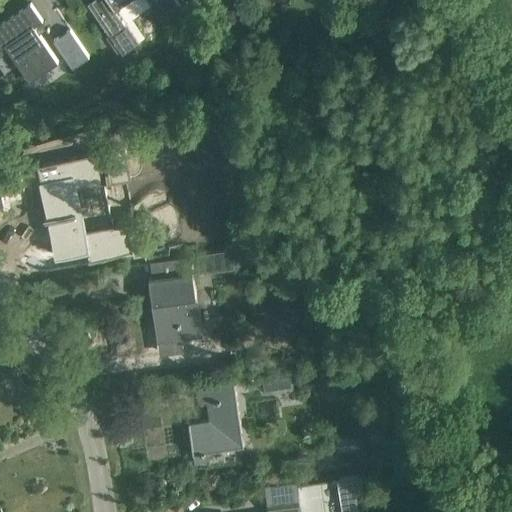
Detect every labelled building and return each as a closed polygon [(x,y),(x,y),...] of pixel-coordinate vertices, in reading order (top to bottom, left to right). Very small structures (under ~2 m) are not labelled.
[(91,0),(88,3),(99,19),(104,27),(119,17),(110,4),(116,0),(150,0),(152,2),(155,0),(91,0)] [(372,28),(397,18),(389,0),(387,0),(373,5),(374,9),(366,11),(372,28)] [(36,25),(42,21),(30,4),(0,24),(0,48),(5,45),(30,81),(46,69),(57,62),(52,54),(33,27),(36,25)] [(56,40),(75,67),(91,56),(73,29),(56,40)] [(114,85),(115,98),(128,96),(127,83),(114,85)] [(55,170),(50,171),(65,238),(66,238),(91,233),(93,243),(146,231),(140,204),(112,210),(103,167),(146,158),(139,128),(51,148),(55,170)] [(21,164),(0,168),(0,203),(5,203),(3,193),(26,188),(21,164)] [(257,244),(196,253),(199,270),(234,265),(234,264),(260,261),(257,244)] [(169,274),(152,277),(149,277),(153,303),(158,302),(160,312),(156,313),(160,340),(162,340),(161,335),(178,332),(179,338),(199,335),(202,334),(193,271),(169,274)] [(111,369),(146,364),(140,316),(105,321),(111,369)] [(262,373),(265,393),(294,389),(290,369),(262,373)] [(194,463),(199,462),(208,461),(207,450),(244,445),(234,378),(195,383),(198,401),(207,400),(210,419),(189,423),(194,463)] [(361,475),(337,478),(341,500),(356,498),(355,491),(363,490),(361,475)] [(271,497),(268,498),(270,511),(293,511),(302,511),(299,494),(295,494),(271,497)]
